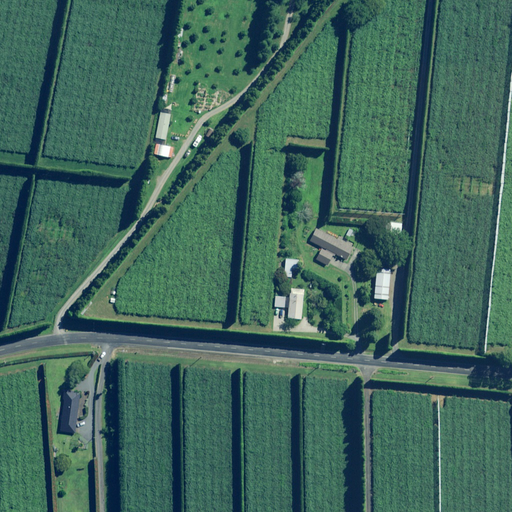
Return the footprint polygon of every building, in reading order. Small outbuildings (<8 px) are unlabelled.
[(172,110),(162,108),(156,137),(166,139),(172,110)] [(348,259),(354,248),(350,246),(352,241),(339,234),(336,239),(317,228),(310,240),(323,247),(317,259),(328,265),(335,252),(348,259)] [(299,260),(287,259),(286,276),(292,277),(293,270),(299,271),(299,260)] [(390,269),(376,268),(374,298),(387,299),(390,269)] [(303,312),(306,313),(307,301),(304,301),(305,290),(292,289),(291,297),(276,296),(275,306),(290,308),(289,318),(302,319),(303,312)] [(81,393),(65,391),(64,399),(65,400),(61,431),(76,433),(81,393)] [(112,438),(103,437),(103,445),(111,446),(112,438)]
